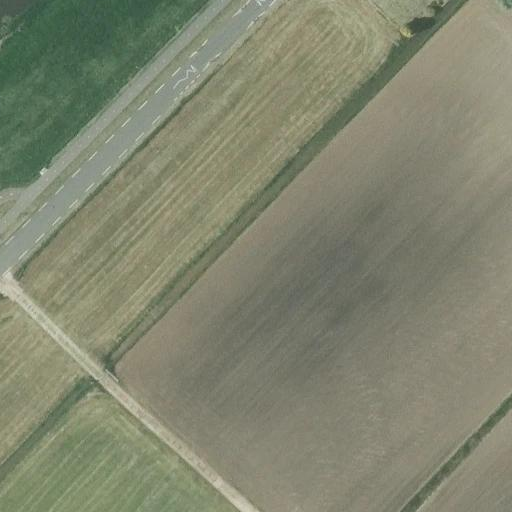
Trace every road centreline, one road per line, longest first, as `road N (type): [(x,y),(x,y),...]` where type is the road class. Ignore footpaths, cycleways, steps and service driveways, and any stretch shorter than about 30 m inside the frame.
road 1 (tertiary): [(0,264),(268,0)]
road 2 (track): [(247,511),(0,280)]
